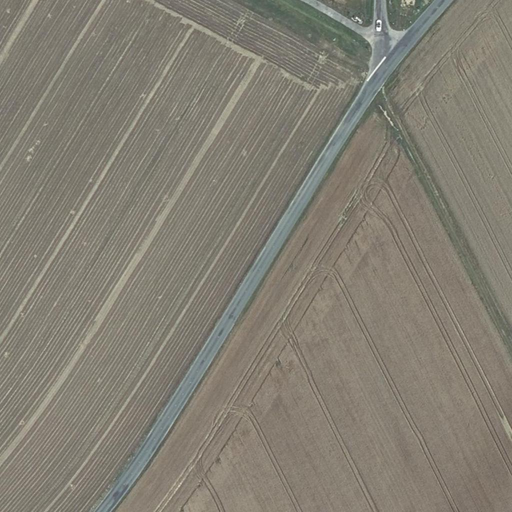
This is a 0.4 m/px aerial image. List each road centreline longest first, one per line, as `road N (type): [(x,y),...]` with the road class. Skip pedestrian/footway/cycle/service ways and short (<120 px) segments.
road 1 (tertiary): [(384,69),(104,511)]
road 2 (track): [(511,350),(386,102),(384,69)]
